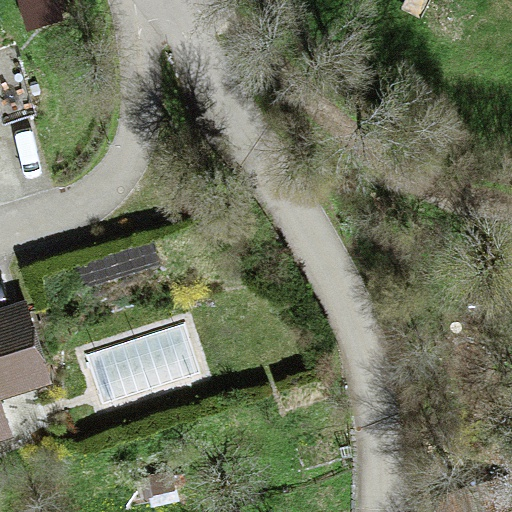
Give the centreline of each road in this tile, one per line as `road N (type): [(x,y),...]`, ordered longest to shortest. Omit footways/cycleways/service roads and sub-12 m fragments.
road 1 (residential): [(218,31),(296,145),(363,365),(378,511)]
road 2 (residential): [(0,247),(179,190),(218,31)]
